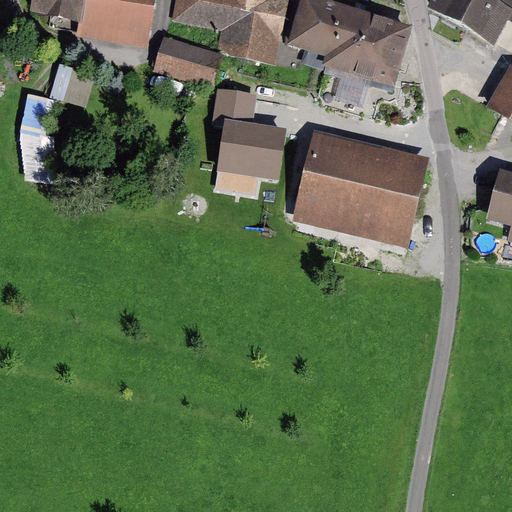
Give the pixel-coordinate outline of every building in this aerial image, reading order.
[(33,0),(31,18),(80,26),(77,40),(149,52),(157,0),(33,0)] [(177,0),(173,23),(223,33),(219,56),(278,67),(290,0),(177,0)] [(413,33),(303,0),(288,51),(325,62),(322,71),(396,93),(413,33)] [(511,25),(511,0),(435,0),(428,13),(495,51),(510,24),(511,25)] [(223,57),(164,41),(155,75),(213,92),(223,57)] [(511,71),(487,112),(511,126),(511,71)] [(61,73),(54,99),(88,109),(95,83),(61,73)] [(58,185),(58,103),(26,103),(25,185),(58,185)] [(292,142),(208,122),(198,165),(282,184),(292,142)] [(431,163),(315,135),(294,225),(409,252),(431,163)] [(511,177),(501,175),(487,223),(511,230),(511,231),(508,243),(511,244),(511,177)]
